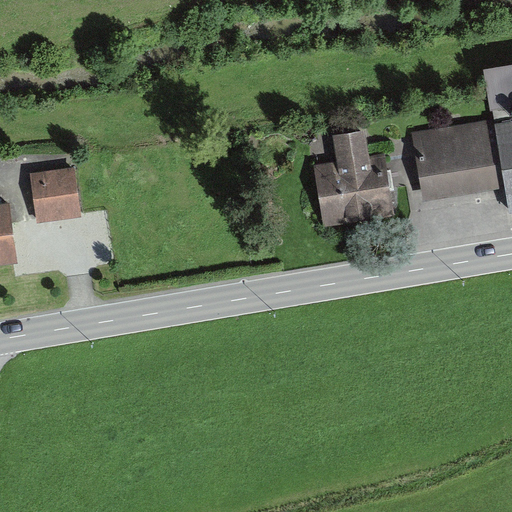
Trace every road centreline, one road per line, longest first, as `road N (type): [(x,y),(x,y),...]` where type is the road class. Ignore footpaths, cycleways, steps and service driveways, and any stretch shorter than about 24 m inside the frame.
road 1 (secondary): [(511,254),(0,340)]
road 2 (track): [(261,0),(0,53)]
